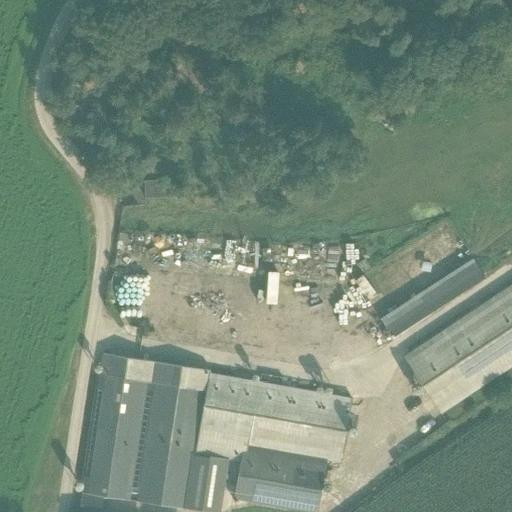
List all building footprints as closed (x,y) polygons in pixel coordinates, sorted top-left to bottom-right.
[(176,200),(176,184),(151,184),(152,200),(176,200)] [(176,256),(197,257),(198,239),(177,238),(176,256)] [(381,307),(396,331),(474,283),(459,258),(381,307)] [(437,398),(511,348),(511,281),(406,351),(437,398)] [(288,313),(288,304),(262,302),(261,311),(288,313)] [(98,342),(77,470),(215,493),(223,447),(247,450),(241,484),(307,495),(315,447),(331,450),(342,382),(98,342)]
